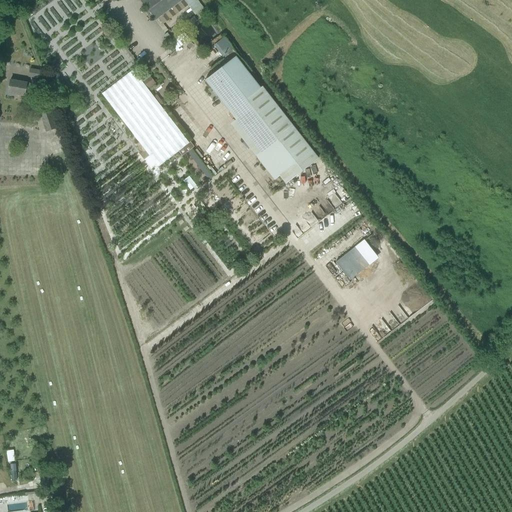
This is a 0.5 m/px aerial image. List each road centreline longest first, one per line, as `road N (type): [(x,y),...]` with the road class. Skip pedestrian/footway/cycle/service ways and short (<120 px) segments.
road 1 (unknown): [(112,0),(166,61),(430,422)]
road 2 (unclassified): [(304,511),(430,422),(511,346)]
